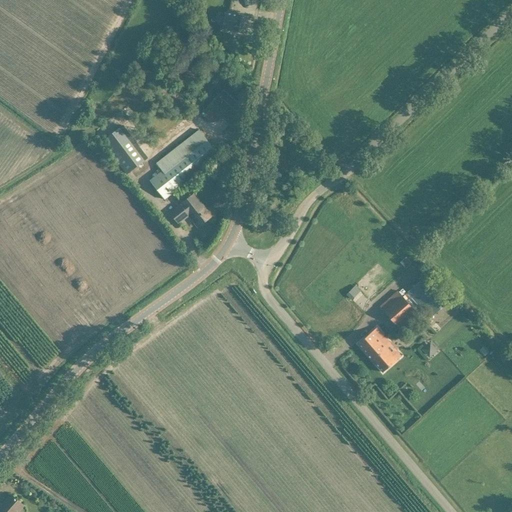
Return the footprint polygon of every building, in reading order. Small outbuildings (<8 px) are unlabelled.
[(248,16),(226,12),(223,27),(245,32),(248,16)] [(223,91),(218,97),(235,111),(240,106),(223,91)] [(147,158),(123,125),(103,140),(127,173),(147,158)] [(220,156),(214,148),(199,130),(157,163),(163,170),(150,180),(159,191),(165,199),(220,156)] [(199,226),(211,216),(194,194),(171,212),(179,223),(190,214),(199,226)] [(450,300),(427,275),(409,292),(431,316),(450,300)] [(351,289),(347,294),(353,299),(357,295),(351,289)] [(398,291),(380,307),(401,331),(420,315),(398,291)] [(433,368),(475,329),(462,314),(420,354),(433,368)] [(402,356),(377,327),(366,337),(358,344),(383,372),(390,365),(402,356)] [(0,507),(0,511),(18,511),(24,505),(19,501),(11,495),(0,507)]
